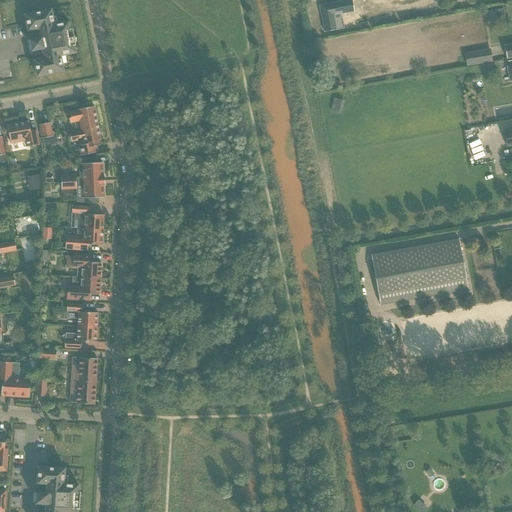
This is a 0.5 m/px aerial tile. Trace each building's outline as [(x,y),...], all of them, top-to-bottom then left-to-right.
[(351,0),(351,1),(321,7),(326,32),(325,32),(324,31),(324,32),(337,30),(344,28),(341,13),(353,10),(354,11),(353,12),(354,12),(351,0)] [(34,60),(37,76),(63,71),(60,55),(74,53),(73,45),(69,46),(68,38),(73,37),(68,38),(66,30),(70,30),(68,22),(54,25),(51,9),(25,15),(28,31),(38,29),(40,38),(30,40),(32,50),(42,48),(44,58),(34,60)] [(495,10),(497,24),(505,23),(503,9),(495,10)] [(490,51),(465,56),(467,66),(492,62),(490,51)] [(333,98),(330,111),(338,113),(342,101),(333,98)] [(79,121),(81,131),(98,128),(94,106),(77,109),(77,110),(68,112),(70,123),(79,121)] [(26,147),(39,144),(36,130),(30,131),(28,122),(7,126),(10,144),(25,141),(26,147)] [(42,138),(52,136),(49,123),(39,125),(42,138)] [(81,131),(69,133),(71,142),(80,140),(80,138),(85,137),(87,144),(87,145),(78,147),(80,156),(83,155),(95,153),(94,146),(100,145),(99,139),(100,139),(98,128),(81,131)] [(61,175),(61,182),(104,180),(104,176),(103,176),(102,163),(103,163),(82,163),(82,164),(79,165),(80,177),(76,177),(75,175),(61,175)] [(29,190),(42,188),(40,175),(28,176),(29,190)] [(104,185),(104,183),(104,180),(61,182),(61,189),(76,189),(76,186),(80,186),(81,197),(84,197),(84,198),(83,198),(104,197),(103,185),(104,185)] [(89,207),(72,206),(71,213),(78,213),(77,228),(103,230),(104,215),(89,214),(89,207)] [(37,216),(26,216),(27,231),(38,231),(37,216)] [(44,227),(43,238),(52,238),(52,227),(44,227)] [(103,232),(103,230),(77,228),(76,237),(66,236),(65,249),(87,251),(88,244),(102,245),(102,236),(103,236),(103,232)] [(25,251),(27,261),(37,259),(32,236),(20,238),(23,251),(25,251)] [(459,239),(371,255),(380,305),(467,289),(459,239)] [(14,241),(0,243),(0,253),(16,251),(14,241)] [(101,263),(91,262),(91,255),(73,254),(73,256),(67,256),(67,265),(73,266),(73,268),(78,268),(77,277),(100,278),(101,263)] [(0,287),(15,286),(13,276),(0,278),(0,287)] [(100,278),(77,277),(72,277),(75,277),(74,286),(67,286),(67,299),(89,300),(89,294),(99,294),(100,278)] [(78,319),(77,326),(97,327),(98,313),(83,312),(84,304),(67,304),(66,311),(67,311),(66,318),(78,319)] [(394,320),(387,323),(384,315),(377,318),(384,334),(397,328),(394,320)] [(96,342),(97,327),(77,326),(77,334),(66,333),(65,340),(64,347),(81,348),(81,341),(96,342)] [(55,351),(40,350),(39,358),(55,359),(55,351)] [(72,357),(71,380),(96,381),(97,358),(79,357),(79,358),(72,357)] [(13,362),(0,361),(0,379),(2,380),(1,396),(29,397),(30,379),(12,378),(13,362)] [(45,396),(46,380),(38,380),(37,396),(45,396)] [(94,404),(96,381),(71,380),(70,403),(76,403),(94,404)] [(76,511),(76,508),(73,508),(73,500),(79,501),(79,500),(73,500),(74,492),(77,492),(78,484),(63,484),(64,468),(38,466),(37,483),(47,483),(46,493),(36,492),(35,503),(46,503),(45,511),(76,511)]
